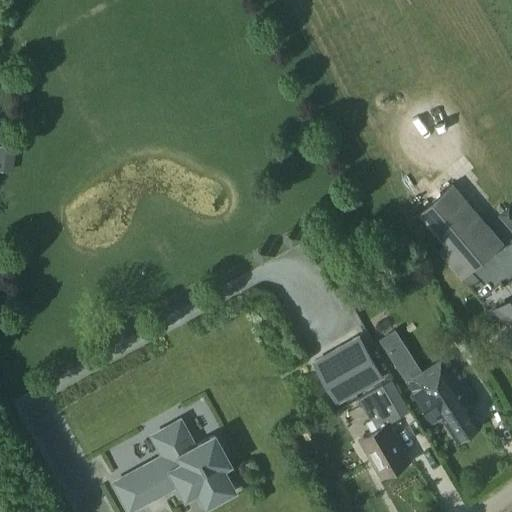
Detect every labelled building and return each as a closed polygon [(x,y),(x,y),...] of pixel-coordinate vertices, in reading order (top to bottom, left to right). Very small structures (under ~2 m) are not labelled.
[(0,170),(13,172),(16,147),(0,145),(0,170)] [(453,183),(418,212),(444,243),(436,249),(462,279),(503,242),(453,183)] [(497,212),(511,229),(511,200),(497,212)] [(511,292),(492,310),(511,333),(511,292)] [(411,391),(412,391),(431,419),(439,413),(440,413),(438,410),(447,404),(424,369),(422,371),(394,329),(377,340),(411,391)] [(337,400),(354,390),(380,376),(358,338),(315,362),(337,400)] [(440,413),(439,413),(456,438),(481,422),(464,397),(472,392),(452,363),(446,367),(440,358),(424,369),(447,404),(438,410),(440,413)] [(376,429),(359,439),(380,476),(409,459),(388,423),(401,416),(382,384),(358,398),(376,429)] [(226,492),(225,491),(231,487),(219,465),(226,461),(213,438),(193,449),(179,423),(159,434),(160,435),(171,454),(116,484),(129,508),(178,481),(185,494),(198,486),(206,501),(212,498),(212,499),(213,499),(213,498),(224,491),(225,492),(226,492)]
